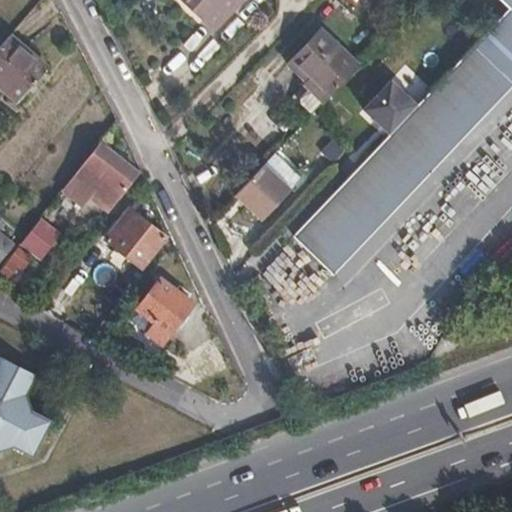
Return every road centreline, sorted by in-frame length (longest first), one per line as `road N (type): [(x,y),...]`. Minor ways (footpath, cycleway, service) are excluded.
road 1 (residential): [(76,0),(267,398),(222,420),(0,307)]
road 2 (trunk): [(511,394),(189,511)]
road 3 (trunk): [(334,511),(511,445)]
